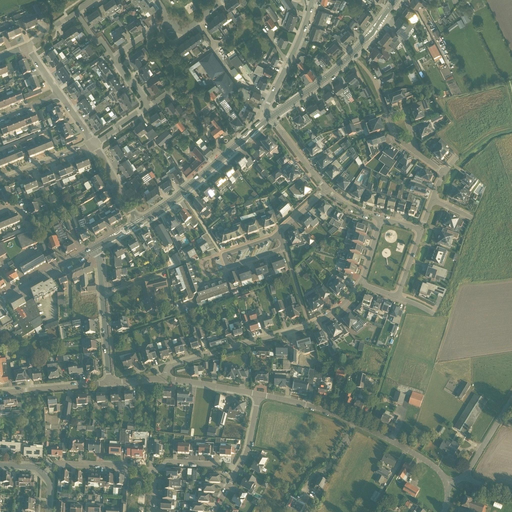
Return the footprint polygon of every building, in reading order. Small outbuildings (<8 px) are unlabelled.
[(119,0),(117,0),(116,1),(115,0),(109,0),(108,1),(115,11),(120,8),(120,7),(123,5),(119,0)] [(281,0),(288,9),(293,5),(289,0),(281,0)] [(341,1),(338,0),(320,0),(320,2),(321,2),(321,3),(326,5),(328,0),(335,2),(334,6),(331,9),(335,11),(341,1)] [(411,0),(410,2),(414,5),(417,8),(419,5),(424,9),(428,3),(424,0),(420,0),(420,1),(419,0),(411,0)] [(107,16),(110,13),(111,14),(115,11),(108,1),(103,5),(106,8),(103,10),(107,16)] [(225,4),(229,11),(235,7),(234,6),(230,1),(225,4)] [(147,3),(141,7),(145,13),(148,11),(151,15),(157,10),(153,6),(151,8),(147,3)] [(265,7),(266,8),(265,9),(274,22),(278,19),(269,6),(268,7),(267,6),(265,7)] [(35,9),(39,7),(40,11),(37,13),(40,21),(44,19),(39,7),(35,9)] [(416,16),(415,14),(413,12),(406,7),(403,12),(408,16),(406,18),(413,23),(415,20),(413,19),(416,16)] [(360,11),(358,13),(367,20),(371,15),(362,8),(360,10),(359,11),(360,11)] [(100,12),(97,9),(92,12),(97,19),(102,16),(104,18),(107,16),(103,10),(100,12)] [(330,17),(331,14),(319,10),(317,16),(327,19),(328,17),(330,17)] [(284,19),(295,22),(297,15),(290,13),(290,12),(287,11),(284,19)] [(97,19),(92,12),(87,16),(90,19),(87,21),(91,27),(94,25),(92,23),(97,19)] [(217,16),(222,23),(227,19),(228,20),(231,18),(228,13),(225,15),(223,12),(217,16)] [(276,25),(268,13),(264,16),(267,20),(264,21),(270,29),(276,25)] [(363,25),(367,20),(358,13),(356,16),(354,18),(363,25)] [(470,20),(467,13),(461,16),(464,23),(470,20)] [(212,20),(213,21),(217,27),(222,23),(217,16),(212,20)] [(315,21),(327,26),(328,23),(326,22),(327,19),(317,16),(315,21)] [(413,23),(406,18),(405,20),(400,16),(399,16),(394,22),(400,27),(396,32),(403,37),(406,33),(413,24),(413,23)] [(444,16),(440,19),(445,24),(448,21),(444,16)] [(34,19),(33,17),(28,20),(29,22),(32,29),(37,26),(34,19)] [(134,20),(127,25),(132,32),(139,27),(140,29),(143,27),(137,19),(134,21),(134,20)] [(284,19),(282,25),(292,29),(295,22),(284,19)] [(21,21),(22,24),(26,31),(32,29),(29,22),(25,23),(24,20),(21,21)] [(213,32),(212,31),(217,27),(216,27),(217,27),(213,21),(207,25),(209,27),(207,29),(210,34),(213,32)] [(446,29),(448,32),(458,24),(455,21),(446,29)] [(16,24),(10,27),(15,38),(21,35),(18,28),(16,24)] [(77,34),(79,37),(84,33),(80,28),(78,30),(75,25),(69,29),(74,36),(77,34)] [(344,33),(350,39),(351,40),(353,38),(352,38),(354,36),(351,32),(353,29),(348,25),(344,29),(343,28),(341,30),(342,31),(344,33)] [(15,38),(10,27),(5,29),(4,26),(0,28),(2,33),(5,32),(9,40),(15,38)] [(116,30),(118,33),(113,37),(118,44),(125,39),(123,36),(127,34),(121,26),(116,30)] [(324,33),(325,30),(313,26),(311,32),(321,36),(322,33),(324,33)] [(76,39),(74,36),(69,29),(63,33),(67,38),(64,40),(63,38),(65,41),(68,46),(73,42),(73,41),(76,39)] [(437,29),(432,32),(435,38),(441,35),(437,29)] [(398,38),(397,35),(393,31),(390,34),(387,31),(383,35),(393,44),(395,47),(395,48),(400,43),(398,40),(397,39),(398,38)] [(199,32),(194,36),(198,42),(199,43),(204,39),(205,40),(208,38),(204,33),(201,35),(199,32)] [(321,36),(311,32),(309,38),(321,42),(322,39),(320,39),(321,36)] [(335,34),(333,36),(335,38),(340,43),(343,40),(346,44),(350,39),(344,33),(340,37),(337,34),(336,34),(335,34)] [(279,40),(278,43),(285,47),(288,40),(276,34),(275,38),(279,40)] [(381,45),(387,51),(389,53),(395,47),(393,44),(383,35),(380,39),(383,42),(381,45)] [(193,46),(198,42),(194,36),(188,39),(193,46)] [(63,38),(58,42),(53,45),(55,48),(65,41),(63,38)] [(340,43),(335,38),(332,40),(335,43),(326,51),(330,54),(332,52),(335,55),(341,49),(338,46),(341,43),(340,43)] [(193,46),(188,39),(183,43),(187,50),(193,46)] [(179,50),(177,52),(181,57),(181,58),(184,56),(182,54),(187,50),(183,43),(177,47),(179,50)] [(435,43),(428,47),(433,57),(440,54),(435,43)] [(87,56),(87,55),(89,54),(93,51),(89,44),(81,49),(79,46),(72,51),(75,55),(76,56),(81,53),(84,57),(85,58),(87,56)] [(380,51),(378,49),(374,46),(372,49),(373,50),(370,54),(377,60),(380,56),(386,60),(390,55),(382,48),(380,51)] [(268,49),(264,58),(268,60),(276,64),(279,58),(274,56),(277,51),(274,47),(272,51),(268,49)] [(145,56),(141,49),(134,54),(136,57),(130,61),(132,64),(133,64),(135,68),(141,63),(139,60),(145,56)] [(56,55),(52,50),(45,54),(49,60),(56,55)] [(331,57),(328,54),(324,50),(321,53),(322,55),(318,59),(324,65),(328,61),(327,61),(331,57)] [(235,52),(228,56),(236,67),(243,63),(235,52)] [(61,60),(63,62),(68,59),(66,56),(63,58),(59,53),(56,55),(49,60),(53,65),(59,61),(61,60)] [(209,53),(199,60),(226,97),(229,95),(235,90),(209,53)] [(303,72),(300,74),(306,82),(310,79),(316,75),(317,77),(317,76),(310,67),(307,69),(302,63),(306,60),(309,58),(304,55),(303,56),(302,55),(301,55),(299,57),(301,60),(300,61),(297,63),(303,70),(302,70),(303,72)] [(99,69),(106,64),(102,59),(100,61),(98,58),(100,56),(90,63),(94,69),(97,67),(99,69)] [(229,66),(237,79),(242,76),(236,68),(236,67),(228,56),(224,59),(229,67),(229,66)] [(421,70),(414,58),(412,59),(419,72),(421,70)] [(18,64),(20,70),(28,67),(26,61),(23,62),(22,59),(16,62),(17,65),(18,64)] [(246,63),(243,65),(248,72),(249,73),(252,71),(251,70),(246,63)] [(106,64),(99,69),(102,74),(100,76),(102,79),(107,75),(105,72),(109,69),(106,64)] [(153,74),(149,68),(146,64),(139,69),(141,72),(139,73),(141,76),(140,76),(143,80),(150,75),(153,74)] [(273,70),(266,67),(265,68),(257,64),(254,72),(258,74),(262,76),(264,73),(270,76),(273,70)] [(63,66),(56,70),(60,76),(67,71),(63,66)] [(28,67),(20,70),(17,71),(21,80),(23,79),(29,77),(28,74),(30,73),(28,67)] [(73,78),(79,74),(80,73),(79,71),(73,75),(69,69),(60,76),(64,81),(72,75),(73,78)] [(355,87),(358,85),(360,83),(357,78),(353,72),(346,77),(352,83),(355,87)] [(393,72),(385,76),(382,78),(385,83),(388,82),(395,78),(393,72)] [(67,86),(71,91),(80,85),(76,80),(80,77),(79,74),(73,78),(75,81),(67,86)] [(258,74),(253,83),(257,85),(264,89),(267,82),(264,80),(264,79),(261,78),(262,76),(258,74)] [(107,75),(102,79),(104,82),(104,83),(107,88),(110,86),(117,81),(114,76),(110,78),(107,75)] [(149,80),(152,83),(147,86),(152,93),(159,88),(157,85),(161,82),(156,75),(149,80)] [(26,88),(38,84),(35,78),(30,80),(29,77),(23,79),(26,88)] [(116,89),(121,86),(117,81),(110,86),(112,89),(109,91),(109,94),(105,96),(107,100),(111,97),(118,92),(116,89)] [(348,99),(348,98),(351,102),(354,100),(351,96),(352,95),(347,86),(344,88),(340,82),(333,87),(338,93),(341,90),(348,99)] [(208,91),(216,86),(214,83),(206,87),(208,91)] [(29,94),(23,96),(25,100),(37,95),(36,91),(40,90),(38,84),(26,88),(29,94)] [(83,91),(84,94),(90,90),(91,89),(89,85),(86,88),(84,90),(80,85),(71,91),(75,97),(83,91)] [(367,86),(362,88),(367,96),(371,94),(367,86)] [(250,89),(249,90),(243,87),(237,91),(244,100),(255,106),(257,101),(258,101),(261,95),(250,89)] [(92,100),(89,95),(91,93),(90,90),(84,94),(86,96),(78,102),(82,107),(91,101),(92,100)] [(330,99),(333,97),(338,107),(341,111),(343,110),(341,106),(341,105),(335,95),(333,96),(329,91),(323,95),(328,101),(325,103),(327,106),(328,106),(333,102),(330,99)] [(405,95),(404,91),(393,94),(393,96),(388,98),(389,99),(385,101),(385,99),(384,99),(387,105),(391,104),(392,106),(397,104),(413,97),(412,97),(411,93),(405,95)] [(6,95),(7,98),(11,106),(17,104),(13,95),(12,92),(6,95)] [(125,92),(121,94),(119,96),(117,93),(119,92),(118,92),(111,97),(113,100),(114,99),(116,101),(119,99),(121,102),(129,97),(125,92)] [(23,101),(19,93),(13,95),(17,104),(23,101)] [(122,110),(119,112),(121,115),(130,109),(128,106),(132,103),(128,98),(129,97),(121,102),(120,103),(123,106),(120,108),(122,110)] [(1,100),(5,108),(11,106),(7,98),(1,100)] [(239,126),(240,126),(241,126),(243,125),(243,124),(243,123),(228,102),(225,98),(219,102),(230,117),(229,118),(230,121),(236,129),(239,126)] [(86,113),(93,107),(95,110),(107,101),(105,99),(96,105),(92,100),(91,101),(82,107),(81,108),(83,111),(84,110),(86,113)] [(107,101),(95,110),(97,112),(109,104),(107,101)] [(426,110),(427,110),(428,108),(426,101),(413,106),(415,110),(411,111),(416,123),(419,121),(419,120),(424,119),(424,117),(428,115),(426,110)] [(179,105),(175,107),(171,102),(165,106),(170,113),(174,110),(177,114),(182,110),(179,105)] [(308,107),(312,114),(318,111),(320,115),(326,111),(321,103),(318,106),(316,103),(313,105),(312,104),(308,107)] [(49,113),(51,119),(61,115),(59,109),(57,110),(54,111),(52,105),(47,108),(49,113)] [(241,109),(238,115),(243,121),(248,117),(249,118),(253,111),(246,108),(244,111),(241,109)] [(186,109),(179,114),(182,118),(189,113),(186,109)] [(330,111),(325,114),(329,120),(334,117),(330,111)] [(162,123),(167,119),(163,113),(159,115),(157,112),(149,117),(154,124),(159,120),(162,123)] [(100,118),(96,113),(89,118),(93,123),(100,118)] [(110,117),(111,118),(106,121),(108,124),(118,117),(115,113),(110,117)] [(300,114),(299,114),(297,116),(296,117),(295,115),(292,118),(292,119),(294,122),(293,123),(294,126),(295,127),(297,126),(301,123),(302,125),(311,120),(309,117),(306,113),(301,117),(300,115),(300,114)] [(30,117),(33,125),(39,123),(35,114),(30,117)] [(61,115),(51,119),(50,119),(54,128),(56,127),(62,125),(61,122),(64,121),(61,115)] [(30,126),(31,129),(34,128),(33,125),(30,117),(24,119),(27,127),(30,126)] [(211,119),(213,122),(207,126),(210,130),(211,129),(216,136),(224,130),(214,117),(211,119)] [(419,129),(421,135),(421,137),(422,141),(422,139),(422,138),(425,137),(425,136),(433,133),(430,127),(433,126),(432,125),(438,122),(443,119),(440,117),(423,123),(424,127),(419,129)] [(100,118),(93,123),(97,128),(103,124),(100,118)] [(27,127),(24,119),(18,121),(21,130),(27,127)] [(181,131),(185,128),(179,120),(175,124),(181,131)] [(379,120),(366,125),(369,135),(383,130),(381,123),(380,123),(379,121),(380,120),(379,120)] [(12,124),(15,132),(21,130),(18,121),(12,124)] [(145,131),(146,134),(147,135),(151,133),(154,137),(157,135),(154,130),(155,130),(151,125),(146,129),(141,122),(135,127),(136,129),(140,134),(145,131)] [(12,124),(6,126),(9,134),(15,132),(12,124)] [(62,132),(63,135),(71,131),(72,131),(71,127),(70,128),(69,125),(63,127),(62,125),(56,127),(58,132),(59,133),(62,132)] [(9,134),(6,126),(0,129),(1,131),(0,131),(0,136),(1,138),(9,134)] [(348,135),(349,136),(356,133),(353,126),(346,128),(345,128),(342,129),(346,136),(348,135)] [(186,129),(180,134),(182,138),(189,132),(186,129)] [(166,130),(155,140),(160,145),(171,135),(166,130)] [(342,136),(338,130),(334,133),(338,139),(342,136)] [(66,145),(73,142),(71,138),(73,137),(71,131),(63,135),(60,136),(62,141),(63,142),(64,141),(66,145)] [(203,150),(207,155),(213,150),(211,148),(209,145),(211,143),(208,140),(204,134),(200,137),(201,137),(203,140),(199,144),(201,147),(200,147),(203,150)] [(382,144),(384,144),(385,143),(384,140),(383,136),(379,138),(379,137),(376,138),(376,139),(371,141),(373,147),(370,149),(371,155),(369,157),(372,160),(383,149),(379,153),(377,150),(378,149),(377,146),(382,144)] [(20,141),(21,144),(23,149),(29,146),(27,141),(29,141),(28,137),(26,138),(26,139),(20,141)] [(270,155),(277,148),(272,142),(268,138),(264,141),(261,144),(263,146),(260,149),(260,148),(255,152),(259,157),(264,153),(263,152),(266,150),(270,155)] [(308,151),(309,153),(310,154),(309,155),(311,157),(312,157),(313,158),(318,154),(322,152),(320,148),(319,149),(317,147),(321,144),(320,142),(321,141),(318,138),(311,143),(314,147),(308,151)] [(430,153),(433,156),(434,155),(441,161),(444,157),(445,156),(446,156),(445,155),(448,152),(445,149),(447,146),(441,140),(437,145),(438,146),(435,150),(434,148),(430,153)] [(45,143),(48,151),(54,148),(51,141),(45,143)] [(42,153),(48,151),(45,143),(39,146),(42,153)] [(121,149),(117,143),(110,148),(114,153),(121,149)] [(33,148),(36,156),(42,153),(39,146),(33,148)] [(208,160),(195,146),(190,152),(196,158),(190,164),(191,164),(193,168),(196,171),(208,160)] [(124,147),(121,149),(114,153),(118,159),(121,156),(123,159),(127,156),(134,151),(133,148),(133,149),(131,150),(128,152),(127,150),(124,147)] [(395,150),(391,147),(388,151),(387,150),(384,154),(384,155),(385,155),(389,158),(386,162),(389,163),(388,165),(385,169),(389,173),(398,161),(397,161),(394,159),(398,154),(399,153),(395,150)] [(33,148),(27,151),(30,158),(36,156),(33,148)] [(15,153),(18,161),(24,158),(22,155),(25,154),(24,150),(21,151),(15,153)] [(327,150),(320,155),(323,158),(322,159),(323,160),(318,164),(320,166),(319,167),(321,170),(322,169),(323,170),(329,165),(332,163),(329,160),(327,158),(331,155),(327,150)] [(18,161),(15,153),(9,156),(12,163),(18,161)] [(3,158),(6,166),(12,163),(9,156),(3,158)] [(248,169),(253,165),(246,156),(243,159),(242,157),(235,163),(241,170),(246,166),(248,169)] [(280,160),(284,165),(289,161),(285,156),(280,160)] [(411,160),(409,158),(408,158),(408,159),(404,156),(399,164),(402,166),(399,170),(407,176),(413,166),(410,164),(411,161),(410,161),(411,160)] [(94,176),(98,174),(92,161),(89,162),(87,159),(81,162),(84,169),(85,172),(91,169),(94,176)] [(126,160),(119,165),(123,170),(132,164),(128,159),(126,160)] [(76,167),(74,168),(76,174),(79,173),(78,172),(84,169),(81,162),(75,164),(76,167)] [(331,171),(326,175),(332,181),(340,174),(337,171),(341,167),(336,162),(328,168),(331,171)] [(190,165),(183,171),(189,177),(196,171),(193,168),(191,164),(190,164),(189,165),(190,165)] [(127,175),(134,171),(133,170),(130,165),(123,170),(127,175)] [(70,166),(64,169),(67,176),(68,179),(74,176),(77,175),(76,174),(74,168),(71,169),(70,166)] [(260,166),(256,169),(261,174),(265,171),(260,166)] [(292,183),(300,177),(298,173),(296,170),(296,171),(293,167),(285,173),(292,183)] [(223,173),(226,177),(229,180),(229,179),(230,180),(229,181),(232,184),(235,181),(234,180),(235,179),(236,180),(241,175),(235,169),(233,172),(229,168),(223,173)] [(61,179),(61,178),(62,180),(62,181),(68,179),(67,176),(64,169),(58,171),(61,179)] [(170,172),(169,170),(166,172),(167,173),(170,178),(173,176),(177,182),(178,181),(179,181),(181,180),(181,179),(183,178),(176,169),(170,172)] [(271,176),(275,181),(283,175),(279,170),(271,176)] [(144,183),(148,181),(148,180),(152,177),(149,172),(148,172),(140,178),(137,180),(135,176),(133,178),(128,181),(133,187),(137,184),(139,183),(141,185),(144,183)] [(416,175),(413,182),(421,184),(423,181),(429,184),(433,176),(429,175),(430,174),(426,172),(426,173),(425,173),(423,176),(419,174),(418,176),(416,175)] [(56,184),(55,181),(56,181),(52,173),(46,176),(49,183),(51,186),(56,184)] [(165,181),(161,184),(165,190),(172,186),(168,180),(170,178),(167,173),(162,177),(165,181)] [(344,173),(336,182),(338,181),(340,183),(338,186),(344,192),(350,185),(345,181),(349,176),(344,173)] [(49,183),(46,176),(40,178),(43,186),(49,183)] [(94,187),(95,187),(94,187),(102,183),(98,177),(96,178),(94,176),(89,179),(88,179),(84,181),(83,181),(85,184),(88,183),(91,188),(94,187)] [(157,184),(152,177),(148,180),(148,181),(150,183),(151,182),(154,187),(157,184)] [(212,183),(220,192),(226,186),(229,184),(227,182),(224,179),(222,177),(219,179),(218,178),(216,180),(212,183)] [(477,181),(473,177),(471,180),(465,177),(464,177),(463,179),(461,182),(462,183),(461,184),(464,185),(465,185),(469,188),(472,185),(474,186),(477,181)] [(32,190),(38,188),(35,180),(29,183),(32,190)] [(421,184),(413,182),(411,181),(409,186),(415,188),(414,193),(425,196),(425,195),(426,196),(427,193),(426,193),(427,190),(419,188),(420,184),(422,185),(422,184),(421,184)] [(32,190),(29,183),(23,185),(26,193),(32,190)] [(94,187),(95,187),(97,192),(97,193),(94,187),(91,188),(91,189),(91,188),(94,194),(92,195),(93,196),(86,200),(87,202),(90,200),(98,196),(101,194),(104,193),(102,190),(105,188),(102,183),(94,187)] [(141,185),(140,186),(136,189),(138,192),(142,189),(146,186),(144,183),(141,185)] [(297,200),(302,195),(304,197),(308,193),(309,194),(310,193),(310,192),(312,191),(305,183),(301,187),(298,183),(290,190),(293,195),(297,200)] [(360,185),(355,183),(350,191),(353,193),(351,196),(355,198),(355,199),(359,201),(360,199),(361,196),(363,193),(364,192),(359,189),(360,185)] [(369,184),(368,186),(367,189),(366,193),(369,194),(367,204),(373,206),(374,205),(376,196),(377,194),(373,193),(373,192),(373,190),(372,189),(373,185),(369,184)] [(65,188),(62,190),(63,191),(64,190),(67,196),(72,195),(69,187),(65,188)] [(215,196),(220,201),(222,200),(211,187),(208,189),(207,188),(201,192),(206,198),(207,199),(209,197),(213,193),(215,196)] [(4,198),(11,195),(9,188),(1,192),(4,198)] [(155,188),(150,191),(154,198),(160,194),(155,188)] [(383,209),(385,204),(386,198),(387,196),(383,195),(380,194),(382,190),(380,190),(378,189),(377,194),(376,196),(379,196),(377,206),(377,207),(380,208),(380,209),(383,209)] [(455,195),(454,195),(452,198),(457,201),(458,200),(463,203),(463,202),(464,203),(466,199),(465,198),(466,196),(469,198),(471,194),(463,189),(462,192),(457,190),(455,195)] [(154,198),(150,191),(144,195),(149,202),(154,198)] [(386,198),(390,199),(387,210),(390,211),(393,212),(396,201),(396,202),(390,200),(392,193),(388,192),(387,196),(386,198)] [(105,204),(106,204),(106,205),(112,202),(108,194),(103,196),(103,197),(101,194),(98,196),(94,198),(95,200),(99,207),(104,204),(104,205),(105,204)] [(11,195),(4,198),(6,204),(14,201),(11,195)] [(406,204),(406,205),(402,204),(403,200),(401,200),(402,196),(398,195),(396,201),(400,202),(397,213),(400,213),(400,214),(403,215),(406,204)] [(406,204),(410,205),(407,214),(409,215),(408,216),(414,218),(415,214),(416,215),(417,211),(416,211),(416,208),(412,207),(414,202),(411,201),(412,196),(409,195),(406,204)] [(57,201),(54,196),(53,196),(50,198),(49,198),(51,204),(57,201)] [(278,200),(284,205),(277,212),(282,218),(291,210),(289,208),(292,206),(283,196),(278,200)] [(31,214),(32,215),(40,212),(39,208),(46,206),(42,198),(35,201),(36,204),(29,207),(29,209),(29,214),(31,214)] [(193,202),(194,203),(193,204),(198,210),(197,211),(200,214),(201,214),(203,216),(211,209),(206,204),(204,206),(198,200),(197,201),(196,200),(193,202)] [(321,213),(320,215),(322,216),(320,219),(325,222),(328,218),(330,215),(327,212),(330,208),(330,207),(330,206),(328,204),(327,205),(324,203),(321,208),(320,207),(318,210),(319,211),(318,211),(321,213)] [(100,212),(101,214),(104,219),(106,218),(110,226),(116,222),(112,216),(111,213),(106,216),(104,212),(103,213),(100,209),(99,210),(100,212)] [(116,214),(112,216),(116,222),(122,219),(118,213),(120,212),(118,209),(115,211),(116,214)] [(190,224),(193,228),(198,225),(199,224),(192,215),(190,217),(185,211),(183,213),(182,212),(181,212),(181,213),(180,213),(180,214),(180,215),(182,219),(185,224),(187,226),(190,224)] [(340,220),(343,215),(340,213),(340,214),(336,212),(334,215),(334,216),(332,220),(335,222),(332,226),(333,227),(328,232),(331,236),(338,230),(340,228),(343,222),(340,220)] [(20,223),(17,216),(17,215),(11,218),(14,225),(20,223)] [(272,217),(267,219),(270,228),(275,226),(274,223),(277,222),(275,215),(271,216),(272,217)] [(461,228),(463,223),(463,222),(449,216),(447,219),(446,219),(445,222),(446,222),(444,226),(447,227),(446,228),(456,233),(459,227),(461,228)] [(261,228),(258,220),(257,217),(248,220),(253,233),(259,232),(258,229),(261,228)] [(14,225),(11,218),(5,220),(8,227),(14,225)] [(307,229),(310,226),(313,228),(319,223),(314,218),(311,221),(307,218),(301,223),(307,229)] [(179,237),(180,236),(186,233),(182,225),(180,222),(177,223),(174,219),(167,223),(170,227),(169,228),(172,232),(174,230),(178,236),(179,237)] [(264,230),(270,228),(267,219),(261,221),(261,219),(258,220),(261,228),(263,227),(264,230)] [(8,227),(5,220),(0,222),(0,224),(2,230),(8,227)] [(248,220),(240,223),(241,226),(242,229),(244,234),(247,233),(248,235),(253,233),(248,220)] [(102,221),(97,225),(100,231),(106,228),(102,221)] [(83,233),(79,235),(83,242),(90,238),(86,231),(88,230),(86,227),(87,227),(85,222),(79,224),(81,229),(83,233)] [(95,222),(90,226),(95,235),(100,231),(97,225),(95,222)] [(66,254),(68,255),(76,250),(70,239),(71,239),(67,232),(64,233),(59,224),(53,228),(58,238),(61,244),(62,248),(66,254)] [(356,229),(355,233),(366,236),(368,230),(361,228),(362,226),(355,224),(354,229),(356,229)] [(155,229),(161,240),(164,239),(168,246),(173,243),(162,225),(155,229)] [(240,230),(242,229),(241,226),(239,227),(238,225),(232,227),(234,231),(237,239),(242,237),(240,230)] [(216,241),(218,241),(221,240),(222,244),(227,243),(228,242),(225,234),(223,230),(216,233),(214,231),(211,233),(216,241)] [(33,231),(25,234),(17,237),(22,250),(38,243),(33,231)] [(438,240),(439,240),(437,244),(449,248),(452,238),(457,240),(459,235),(447,231),(446,235),(441,233),(440,237),(439,237),(438,240)] [(159,249),(155,238),(155,240),(152,241),(148,233),(147,233),(146,232),(144,234),(144,235),(142,236),(148,247),(153,243),(155,247),(153,247),(155,251),(156,255),(157,254),(157,255),(160,254),(159,250),(159,249)] [(310,246),(314,251),(319,247),(314,242),(305,232),(308,236),(306,239),(302,235),(298,236),(297,232),(293,233),(292,232),(289,234),(290,238),(289,239),(290,242),(291,241),(293,246),(297,245),(297,244),(300,243),(300,242),(303,242),(304,240),(310,246)] [(198,246),(199,247),(198,248),(200,251),(201,250),(203,253),(209,249),(208,247),(212,244),(206,235),(201,238),(204,242),(198,246)] [(353,242),(363,246),(363,245),(364,245),(366,240),(365,240),(365,239),(354,236),(353,236),(350,235),(349,241),(351,242),(353,242)] [(43,255),(47,262),(48,264),(57,259),(53,252),(46,255),(45,252),(46,251),(44,246),(41,237),(37,239),(40,247),(40,248),(43,255)] [(48,240),(50,244),(47,245),(50,251),(52,250),(60,247),(56,237),(48,240)] [(146,252),(144,249),(146,248),(144,245),(142,246),(142,245),(139,247),(138,245),(137,245),(135,240),(131,242),(132,243),(128,245),(131,250),(132,253),(137,250),(139,253),(140,255),(146,252)] [(178,251),(183,248),(179,241),(174,244),(178,251)] [(190,258),(191,260),(197,256),(191,246),(182,252),(181,250),(178,252),(180,257),(183,256),(184,257),(186,260),(190,258)] [(350,252),(360,255),(361,254),(361,255),(363,250),(362,250),(362,249),(352,246),(350,252)] [(124,256),(122,251),(120,249),(114,253),(117,259),(114,259),(115,269),(122,268),(121,257),(124,256)] [(439,252),(435,251),(431,262),(439,265),(440,261),(443,262),(447,251),(440,249),(439,252)] [(346,261),(358,265),(358,264),(359,264),(360,259),(359,259),(359,258),(349,255),(348,255),(349,252),(342,250),(341,253),(346,255),(344,261),(346,261)] [(28,262),(20,267),(24,275),(46,262),(41,254),(28,262)] [(178,254),(172,257),(174,262),(180,259),(178,254)] [(285,268),(286,271),(289,270),(287,264),(284,265),(281,259),(280,259),(279,258),(276,260),(279,270),(285,268)] [(273,269),(270,270),(272,276),(275,275),(274,272),(279,270),(276,260),(272,261),(273,262),(271,262),(273,269)] [(4,272),(10,283),(18,279),(14,272),(17,270),(12,262),(8,265),(10,269),(4,272)] [(263,276),(266,275),(267,278),(272,276),(270,270),(267,271),(265,264),(263,265),(263,264),(259,265),(263,276)] [(86,293),(96,292),(96,285),(88,285),(87,275),(94,272),(94,271),(94,269),(93,269),(91,265),(85,268),(84,266),(77,269),(69,272),(73,281),(74,284),(80,282),(81,293),(86,293)] [(192,272),(192,271),(190,265),(179,268),(181,276),(192,272)] [(256,281),(259,280),(258,278),(263,276),(259,265),(256,266),(256,267),(254,268),(257,274),(254,275),(256,281)] [(344,271),(355,274),(356,274),(357,269),(356,269),(357,268),(346,265),(344,271)] [(431,271),(428,270),(425,278),(434,281),(436,276),(444,279),(446,274),(443,273),(444,270),(433,266),(431,271)] [(127,269),(118,270),(113,270),(113,274),(112,274),(113,282),(121,282),(120,277),(127,276),(127,269)] [(256,281),(254,275),(251,276),(249,270),(247,270),(243,271),(247,281),(252,280),(253,283),(256,281)] [(240,280),(237,281),(238,284),(239,287),(242,286),(241,283),(247,281),(243,271),(239,272),(240,273),(238,273),(240,280)] [(195,279),(192,272),(181,276),(184,283),(195,279)] [(347,277),(338,272),(336,277),(337,278),(333,284),(334,285),(330,290),(334,293),(333,294),(336,296),(337,296),(345,288),(341,284),(342,281),(344,282),(347,277)] [(232,283),(229,284),(231,290),(234,289),(239,287),(238,284),(237,281),(235,274),(234,275),(234,274),(230,275),(231,276),(230,276),(230,277),(232,283)] [(68,282),(66,276),(65,276),(58,279),(60,285),(61,285),(63,290),(67,289),(64,284),(68,282)] [(197,286),(195,279),(184,283),(186,290),(197,286)] [(43,284),(38,286),(31,291),(34,300),(35,301),(47,295),(47,296),(57,290),(52,281),(44,285),(43,284)] [(150,283),(141,285),(147,313),(156,310),(152,292),(163,289),(161,281),(150,283)] [(225,282),(218,284),(222,295),(229,293),(225,282)] [(423,285),(420,294),(426,296),(428,291),(444,296),(446,290),(427,283),(426,286),(423,285)] [(218,284),(211,287),(215,298),(222,295),(218,284)] [(198,289),(197,286),(186,290),(187,292),(187,293),(188,296),(187,297),(188,301),(193,299),(195,295),(195,294),(198,294),(199,291),(198,289)] [(211,287),(210,287),(204,289),(207,300),(209,303),(212,302),(211,301),(215,300),(215,298),(211,287)] [(311,308),(310,309),(312,312),(313,312),(318,309),(318,310),(320,309),(320,308),(321,307),(324,305),(320,300),(323,298),(324,299),(329,295),(323,287),(317,291),(319,292),(315,295),(316,297),(313,300),(308,304),(311,308)] [(198,294),(198,296),(196,301),(198,305),(198,307),(201,306),(202,306),(201,304),(201,302),(207,300),(204,289),(201,290),(199,291),(198,294)] [(26,304),(21,296),(14,300),(21,312),(22,311),(30,324),(35,330),(43,325),(40,317),(35,301),(34,300),(26,304)] [(365,298),(364,299),(354,311),(360,315),(363,306),(370,308),(369,311),(371,305),(372,304),(371,304),(373,299),(367,297),(366,298),(365,298)] [(290,313),(290,315),(291,319),(299,317),(298,313),(301,312),(299,306),(296,307),(295,304),(296,304),(294,298),(287,300),(289,306),(291,306),(291,308),(286,310),(288,314),(290,313)] [(14,300),(9,303),(11,306),(8,307),(22,329),(30,324),(22,311),(21,312),(14,300)] [(377,300),(375,304),(374,307),(371,305),(369,311),(368,313),(373,315),(374,313),(378,314),(381,306),(383,302),(382,302),(382,301),(381,301),(379,300),(378,300),(378,301),(377,300)] [(282,301),(274,304),(276,309),(277,313),(285,311),(282,301)] [(384,307),(381,306),(378,314),(384,317),(383,318),(386,319),(391,306),(387,304),(385,307),(384,307)] [(392,323),(399,325),(401,318),(397,316),(400,309),(394,307),(390,317),(394,319),(392,323)] [(5,319),(0,311),(0,331),(4,329),(4,328),(13,323),(12,320),(11,319),(9,316),(7,315),(6,317),(7,319),(5,320),(5,319)] [(259,330),(257,324),(258,323),(255,312),(249,314),(251,323),(249,324),(249,326),(251,332),(259,330)] [(267,319),(263,321),(265,328),(273,325),(271,318),(270,318),(269,315),(266,316),(267,319)] [(352,327),(354,330),(360,325),(362,327),(363,327),(367,323),(364,322),(358,316),(354,320),(350,315),(346,317),(342,320),(343,320),(342,321),(349,329),(352,327)] [(127,318),(123,319),(118,320),(119,324),(116,325),(117,332),(129,329),(127,318)] [(73,325),(73,328),(85,326),(85,334),(95,333),(95,329),(95,326),(94,326),(94,322),(85,323),(84,320),(72,322),(67,324),(67,326),(73,325)] [(58,322),(46,326),(48,330),(58,325),(58,322)] [(225,332),(230,330),(229,326),(228,322),(227,322),(223,323),(222,324),(223,326),(224,330),(225,332)] [(234,326),(235,331),(233,332),(234,337),(242,335),(241,329),(243,328),(241,322),(235,324),(233,325),(234,326)] [(30,324),(22,329),(22,330),(12,335),(14,338),(14,344),(23,343),(22,338),(35,330),(30,324)] [(349,333),(341,324),(338,326),(336,324),(328,329),(328,330),(328,331),(329,334),(331,334),(333,338),(341,333),(344,337),(349,333)] [(194,341),(189,343),(192,350),(193,351),(195,350),(195,349),(199,348),(197,341),(200,341),(197,332),(197,333),(195,328),(192,329),(194,337),(193,338),(194,341)] [(319,346),(324,344),(325,347),(328,346),(323,333),(322,332),(320,333),(318,334),(318,333),(315,334),(315,335),(314,335),(317,342),(316,342),(317,347),(319,346)] [(217,339),(216,336),(208,339),(211,350),(227,345),(225,337),(217,339)] [(184,352),(182,347),(186,346),(183,338),(177,340),(178,345),(174,346),(176,355),(184,352)] [(300,340),(296,341),(299,352),(303,350),(310,348),(311,353),(315,351),(313,343),(310,344),(308,338),(303,339),(300,340)] [(83,348),(84,352),(84,354),(88,354),(88,351),(96,350),(96,343),(92,344),(91,339),(82,340),(82,348),(83,348)] [(167,349),(170,348),(168,342),(161,344),(163,350),(159,351),(161,359),(169,357),(168,355),(167,349)] [(142,359),(143,359),(145,364),(153,362),(152,360),(156,359),(155,354),(152,345),(148,346),(149,350),(145,352),(146,354),(142,355),(142,356),(141,357),(142,359)] [(287,345),(283,345),(280,345),(280,346),(276,346),(276,356),(283,356),(283,360),(287,360),(287,358),(287,356),(287,346),(287,345)] [(333,346),(329,348),(333,356),(338,354),(333,346)] [(133,368),(131,363),(138,361),(135,354),(124,358),(125,362),(122,363),(124,370),(133,368)] [(66,370),(69,369),(69,370),(70,375),(75,374),(75,376),(77,375),(83,374),(82,369),(82,367),(77,368),(76,366),(73,366),(72,362),(65,363),(66,370)] [(4,383),(8,383),(8,376),(3,377),(3,374),(4,373),(3,367),(2,367),(1,365),(6,365),(6,363),(0,363),(0,384),(4,384),(4,383)] [(86,364),(87,367),(87,372),(91,372),(91,374),(98,373),(97,363),(86,364)] [(47,366),(47,368),(49,380),(59,378),(57,367),(57,364),(47,366)] [(202,367),(197,368),(191,369),(192,377),(198,376),(198,373),(203,372),(202,367)] [(241,377),(247,378),(248,371),(242,370),(243,369),(228,367),(228,369),(225,368),(224,373),(227,374),(226,378),(234,380),(235,378),(241,379),(241,377)] [(29,377),(27,368),(20,369),(20,372),(21,384),(25,383),(25,382),(26,382),(26,377),(29,377)] [(42,380),(41,372),(40,368),(37,368),(37,373),(32,373),(33,381),(42,380)] [(17,384),(21,384),(20,372),(20,369),(11,370),(11,372),(12,379),(15,378),(16,383),(17,383),(17,384)] [(315,369),(314,379),(322,380),(323,369),(315,369)] [(313,389),(314,371),(310,370),(310,371),(311,371),(314,371),(313,377),(309,376),(308,380),(305,379),(304,383),(298,382),(294,381),(293,390),(296,390),(307,392),(307,393),(308,388),(313,389)] [(256,372),(255,382),(268,383),(268,373),(256,372)] [(290,383),(290,375),(285,375),(285,376),(282,376),(282,377),(275,377),(274,386),(278,387),(278,388),(281,388),(285,388),(285,387),(286,387),(286,383),(290,383)] [(363,389),(365,376),(359,375),(356,387),(363,389)] [(325,388),(319,387),(318,396),(328,398),(330,389),(329,389),(331,379),(325,378),(324,383),(326,384),(325,388)] [(470,386),(463,381),(456,393),(458,394),(456,397),(461,401),(470,386)] [(170,400),(171,399),(171,391),(163,391),(162,398),(166,399),(167,399),(167,401),(170,401),(170,406),(174,407),(175,401),(170,400)] [(189,404),(193,404),(193,396),(190,396),(190,393),(185,393),(185,392),(178,391),(177,403),(181,403),(181,406),(189,406),(189,404)] [(402,406),(405,395),(396,392),(392,403),(402,406)] [(136,400),(133,401),(132,393),(124,393),(125,402),(130,401),(130,408),(135,408),(136,400)] [(351,394),(347,393),(344,402),(345,403),(343,406),(349,409),(352,401),(349,399),(351,394)] [(420,408),(424,396),(412,393),(409,404),(420,408)] [(111,403),(116,403),(116,407),(118,407),(118,411),(119,414),(121,414),(121,411),(122,411),(122,403),(119,404),(118,394),(111,394),(111,403)] [(475,394),(454,428),(466,436),(487,402),(475,394)] [(97,395),(97,404),(102,403),(102,405),(102,408),(106,408),(105,410),(107,410),(108,408),(108,405),(108,402),(108,397),(105,397),(105,395),(97,395)] [(77,402),(73,401),(72,409),(74,409),(73,409),(76,410),(78,408),(92,407),(91,402),(87,402),(87,396),(78,397),(78,402),(77,402)] [(59,405),(57,406),(56,398),(48,399),(49,406),(49,409),(54,409),(54,412),(60,412),(59,405)] [(225,403),(224,403),(224,400),(216,398),(215,409),(222,410),(223,406),(224,406),(225,403)] [(354,403),(356,403),(353,410),(361,413),(365,402),(356,398),(354,403)] [(11,410),(11,409),(11,408),(10,399),(4,400),(4,403),(0,403),(0,404),(0,409),(0,408),(0,414),(10,414),(10,411),(11,411),(11,410)] [(17,399),(10,399),(11,408),(17,407),(17,409),(22,409),(21,402),(17,402),(17,399)] [(239,416),(240,415),(240,414),(241,414),(241,413),(244,414),(245,408),(246,408),(246,406),(245,405),(246,403),(238,402),(235,402),(235,403),(234,407),(234,409),(229,408),(227,419),(232,420),(232,419),(233,418),(235,418),(235,416),(236,416),(237,416),(237,417),(238,417),(238,416),(239,416)] [(65,404),(63,421),(69,422),(72,405),(71,405),(66,404),(65,404)] [(265,408),(263,417),(268,418),(268,420),(271,420),(272,419),(276,420),(276,421),(280,422),(282,414),(278,413),(278,411),(274,410),(270,409),(269,409),(265,408)] [(47,412),(45,412),(45,424),(46,424),(46,429),(59,430),(59,425),(48,424),(47,412)] [(218,426),(224,427),(226,416),(220,414),(218,426)] [(389,418),(384,416),(381,422),(388,426),(391,420),(394,422),(394,423),(397,424),(400,418),(397,417),(396,418),(390,415),(389,418)] [(259,432),(257,438),(269,441),(270,435),(259,432)] [(220,456),(225,457),(226,445),(221,445),(221,439),(216,439),(215,447),(217,448),(217,453),(220,454),(220,456)] [(86,449),(89,450),(88,452),(95,452),(95,454),(100,454),(101,444),(94,443),(94,441),(89,441),(86,440),(86,449)] [(6,451),(11,451),(11,443),(5,443),(5,442),(2,441),(2,443),(2,451),(1,452),(6,453),(6,451)] [(83,451),(84,444),(84,441),(77,441),(77,443),(70,443),(69,452),(76,452),(76,450),(79,450),(79,451),(83,451)] [(159,442),(151,441),(150,454),(154,454),(154,457),(159,458),(160,455),(162,455),(163,451),(164,451),(164,447),(163,447),(163,446),(158,446),(159,442)] [(20,452),(21,444),(15,443),(15,442),(11,442),(11,443),(11,451),(11,453),(15,453),(15,451),(20,452)] [(120,455),(121,447),(121,443),(119,443),(118,442),(110,442),(109,445),(109,455),(120,455)] [(178,451),(178,454),(183,454),(184,445),(184,442),(174,442),(174,445),(175,445),(175,451),(178,451)] [(451,446),(444,442),(440,449),(453,457),(459,446),(453,442),(451,446)] [(62,450),(52,449),(52,456),(62,457),(62,453),(66,453),(67,444),(63,444),(62,450)] [(143,458),(143,448),(135,448),(135,446),(132,446),(130,444),(129,444),(129,447),(128,447),(127,456),(132,456),(132,457),(143,458)] [(205,447),(204,455),(210,456),(210,453),(213,453),(213,447),(214,444),(205,444),(205,447)] [(184,445),(183,454),(189,454),(189,452),(192,452),(193,446),(190,446),(184,445)] [(226,445),(225,457),(231,457),(231,454),(234,454),(234,449),(231,448),(231,445),(226,445)] [(196,446),(196,452),(199,452),(199,455),(204,455),(205,447),(199,446),(196,446)] [(31,448),(24,448),(24,456),(29,456),(29,458),(33,458),(33,447),(31,447),(31,448)] [(42,457),(43,449),(37,449),(37,447),(33,447),(33,458),(37,458),(37,457),(42,457)] [(260,455),(256,463),(255,462),(251,469),(260,474),(268,459),(260,455)] [(385,455),(382,462),(393,468),(397,461),(385,455)] [(413,468),(406,464),(397,477),(403,480),(407,473),(409,475),(413,468)] [(181,473),(181,469),(171,469),(170,472),(167,472),(167,473),(166,473),(166,474),(165,474),(165,475),(166,476),(166,478),(167,478),(167,480),(171,481),(178,481),(178,479),(177,478),(177,475),(179,475),(180,474),(180,473),(181,473)] [(390,474),(382,470),(379,475),(387,479),(390,474)] [(58,487),(61,487),(64,487),(65,483),(68,483),(69,473),(67,473),(67,472),(66,472),(66,473),(62,473),(61,477),(58,477),(58,487)] [(75,484),(79,484),(82,484),(83,474),(81,474),(81,473),(80,473),(80,474),(75,474),(75,478),(74,478),(72,478),(71,487),(74,487),(75,484)] [(213,476),(213,473),(207,473),(206,478),(205,478),(205,483),(208,483),(209,483),(213,483),(219,483),(220,483),(220,480),(219,480),(220,477),(218,477),(216,477),(213,476)] [(4,474),(4,479),(0,478),(0,479),(0,483),(6,483),(5,487),(13,488),(13,482),(10,482),(10,475),(4,474)] [(85,482),(85,487),(88,487),(88,486),(90,486),(91,485),(91,484),(94,485),(95,475),(89,474),(89,477),(86,477),(85,482)] [(19,485),(25,485),(26,476),(19,475),(19,480),(16,480),(16,486),(19,487),(19,485)] [(103,487),(104,487),(104,481),(104,479),(100,478),(101,475),(95,475),(94,487),(94,488),(103,488),(103,487)] [(26,476),(25,485),(25,487),(34,488),(34,481),(31,481),(31,476),(26,476)] [(107,481),(104,481),(104,487),(109,488),(110,487),(110,485),(113,486),(114,477),(114,476),(107,476),(107,481)] [(117,478),(114,477),(113,486),(113,489),(119,489),(122,489),(122,486),(124,486),(124,477),(123,477),(122,476),(120,476),(120,477),(117,477),(117,478)] [(254,484),(256,480),(248,476),(246,480),(245,479),(241,487),(250,492),(252,488),(253,489),(254,489),(255,486),(255,485),(254,485),(254,484)] [(384,479),(379,476),(376,482),(381,485),(384,479)] [(322,490),(327,482),(320,479),(315,486),(316,487),(314,490),(317,491),(319,488),(322,490)] [(165,484),(164,490),(166,490),(174,491),(174,487),(176,487),(176,486),(181,486),(181,481),(178,481),(171,481),(171,484),(165,484)] [(214,486),(208,486),(208,483),(201,482),(201,488),(202,489),(204,489),(204,493),(214,493),(214,492),(215,493),(215,489),(214,489),(214,486)] [(403,491),(415,498),(419,491),(407,484),(403,491)] [(162,500),(167,500),(172,501),(173,496),(175,497),(176,491),(174,491),(166,490),(166,493),(163,493),(162,500)] [(232,502),(236,504),(235,505),(240,508),(245,499),(244,499),(247,495),(241,491),(238,496),(236,494),(232,502)] [(374,491),(370,500),(376,503),(380,494),(374,491)] [(209,496),(202,496),(202,492),(196,492),(196,498),(196,499),(198,499),(198,502),(208,503),(208,502),(209,502),(209,499),(208,499),(209,496)] [(297,493),(293,500),(305,506),(309,499),(297,493)] [(26,503),(26,506),(34,506),(34,504),(35,504),(35,501),(29,500),(30,497),(23,497),(20,497),(20,498),(23,499),(23,502),(26,503)] [(472,502),(473,500),(465,497),(461,507),(469,510),(475,511),(485,511),(487,509),(484,507),(472,502)] [(174,507),(174,501),(172,501),(167,500),(167,504),(163,503),(161,503),(161,505),(160,504),(160,509),(161,509),(161,510),(162,510),(171,511),(171,507),(174,507)] [(76,511),(77,503),(76,503),(77,502),(74,502),(73,502),(73,501),(68,501),(67,510),(71,510),(70,511),(76,511)] [(62,502),(57,502),(56,510),(59,510),(59,511),(58,511),(65,511),(65,510),(67,510),(68,506),(65,506),(65,505),(62,505),(62,502)] [(203,506),(197,505),(197,502),(190,502),(190,507),(191,508),(193,509),(193,511),(194,511),(202,511),(203,511),(204,511),(204,509),(203,509),(203,506)]
